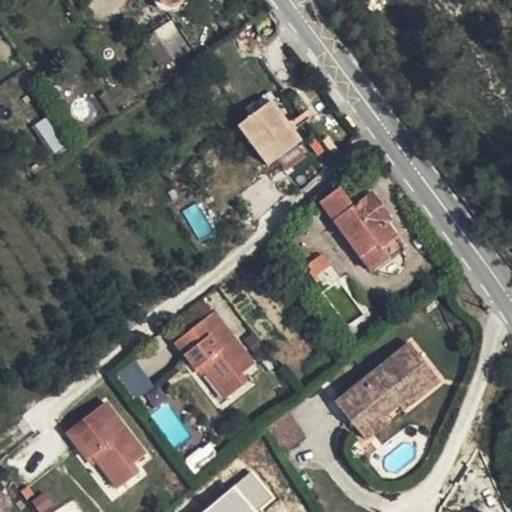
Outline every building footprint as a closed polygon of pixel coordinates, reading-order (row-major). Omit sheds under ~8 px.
[(168,14),(167,0),(149,0),(147,9),(149,16),(158,19),(168,14)] [(174,23),(147,35),(159,64),(186,53),(174,23)] [(258,118),(225,144),(255,182),(288,156),(258,118)] [(402,255),(385,235),(376,227),(384,220),(372,206),(344,226),(328,206),(312,221),(370,281),(402,255)] [(376,227),(385,235),(391,229),(384,220),(376,227)] [(320,275),(307,285),(315,296),(326,288),(320,275)] [(191,343),(242,403),(247,400),(240,391),(253,378),(208,328),(191,343)] [(225,417),(242,403),(191,343),(169,362),(194,390),(201,388),(225,417)] [(411,351),(340,410),(358,432),(379,415),(385,419),(403,403),(411,412),(441,387),(411,351)] [(136,378),(119,391),(139,414),(156,402),(136,378)] [(142,469),(97,417),(61,449),(82,477),(91,472),(117,504),(138,488),(131,479),(142,469)] [(261,511),(260,510),(276,496),(250,468),(201,511),(261,511)]
